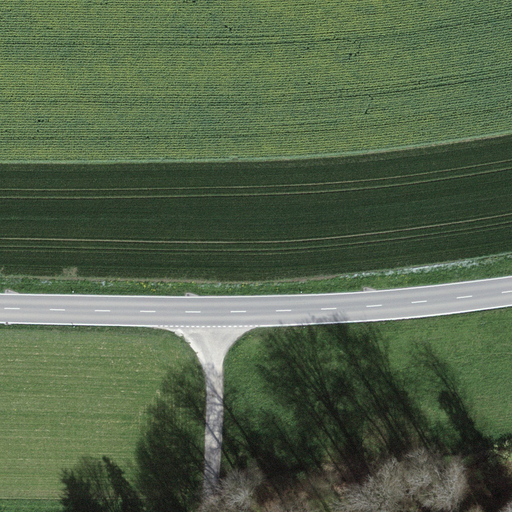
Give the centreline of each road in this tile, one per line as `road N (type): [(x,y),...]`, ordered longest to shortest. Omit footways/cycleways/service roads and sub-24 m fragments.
road 1 (secondary): [(511,290),(314,309),(0,306)]
road 2 (track): [(211,310),(214,511)]
